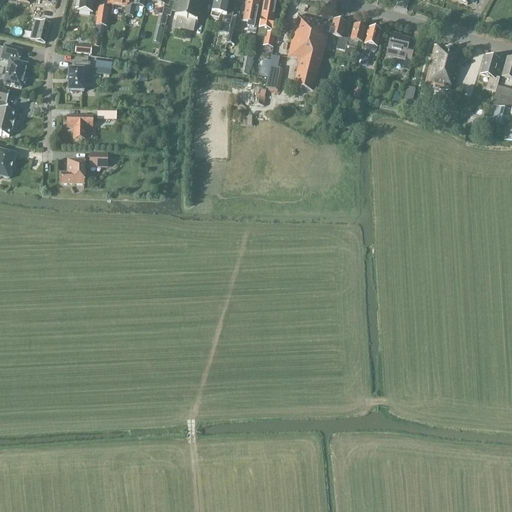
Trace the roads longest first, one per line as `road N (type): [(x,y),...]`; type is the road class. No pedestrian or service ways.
road 1 (track): [(246,230),(189,418),(198,511)]
road 2 (tertiary): [(511,54),(321,0)]
road 3 (residential): [(61,0),(49,52),(46,161)]
